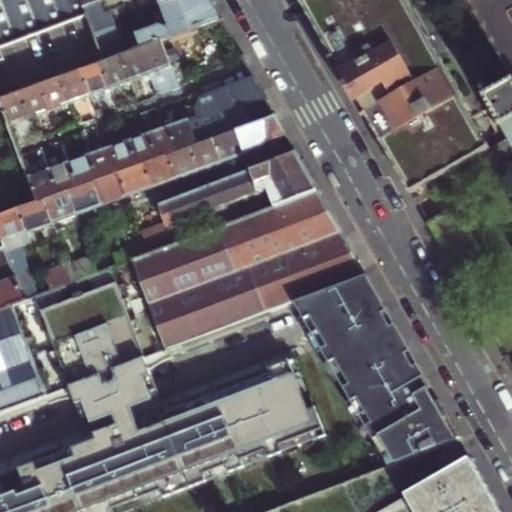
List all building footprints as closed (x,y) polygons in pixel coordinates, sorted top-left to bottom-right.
[(0,0),(0,48),(90,16),(87,8),(83,0),(0,0)] [(83,0),(87,8),(108,1),(107,0),(83,0)] [(213,6),(209,0),(182,0),(164,7),(172,28),(168,29),(161,26),(145,33),(147,39),(141,42),(144,49),(162,42),(221,20),(213,6)] [(353,89),(413,195),(493,149),(476,119),(493,110),(487,99),(511,85),(511,84),(464,0),(305,0),(302,1),(353,89)] [(493,110),(505,132),(511,127),(511,0),(464,0),(511,84),(511,85),(487,99),(493,110)] [(117,25),(108,1),(87,8),(90,16),(96,34),(117,26),(117,25)] [(96,34),(90,16),(0,48),(0,101),(1,101),(22,93),(41,86),(62,78),(82,71),(102,64),(106,62),(96,34)] [(127,54),(117,26),(96,34),(106,62),(122,56),(127,54)] [(142,49),(151,75),(172,68),(162,42),(144,49),(142,49)] [(122,56),(132,83),(140,79),(149,76),(151,75),(142,49),(127,54),(122,56)] [(122,86),(132,83),(122,56),(106,62),(102,64),(112,90),(122,86)] [(82,71),(92,97),(101,94),(112,90),(102,64),(82,71)] [(179,89),(172,68),(151,75),(149,76),(157,97),(169,93),(179,89)] [(82,71),(62,78),(71,105),(81,101),(92,97),(82,71)] [(71,105),(62,78),(41,86),(51,112),(62,109),(71,105)] [(266,98),(254,78),(202,99),(197,109),(200,118),(189,122),(198,147),(215,141),(238,132),(272,120),(277,117),(266,98)] [(51,112),(41,86),(22,93),(32,119),(42,116),(51,112)] [(102,110),(105,117),(120,111),(117,105),(112,90),(101,94),(92,97),(97,113),(102,110)] [(22,93),(1,101),(11,127),(22,123),(32,119),(22,93)] [(143,95),(137,98),(139,104),(145,102),(143,95)] [(282,126),(277,117),(272,120),(238,132),(247,155),(252,153),(251,151),(288,137),(282,126)] [(129,119),(123,121),(125,127),(131,125),(129,119)] [(192,149),(198,147),(189,122),(189,121),(179,125),(170,128),(179,154),(192,149)] [(150,135),(159,161),(170,157),(179,154),(170,128),(161,131),(150,135)] [(43,132),(37,135),(40,140),(46,138),(43,132)] [(247,155),(238,132),(215,141),(223,164),(235,159),(247,155)] [(140,139),(130,142),(139,168),(146,166),(159,161),(150,135),(140,139)] [(223,164),(215,141),(198,147),(192,149),(200,172),(211,168),(223,164)] [(120,146),(111,150),(120,175),(121,175),(139,168),(130,142),(120,146)] [(170,157),(179,180),(191,175),(200,172),(192,149),(179,154),(170,157)] [(100,182),(120,175),(111,150),(100,153),(90,157),(100,182)] [(303,163),(297,153),(293,155),(256,169),(264,190),(270,187),(308,172),(303,163)] [(71,164),(80,190),(96,184),(100,182),(90,157),(81,160),(71,164)] [(166,184),(179,180),(170,157),(159,161),(146,166),(154,189),(166,184)] [(62,158),(48,163),(51,171),(65,166),(62,158)] [(67,165),(65,166),(51,171),(61,196),(71,193),(80,190),(71,164),(67,165)] [(121,175),(129,198),(141,193),(154,189),(146,166),(139,168),(121,175)] [(264,190),(256,169),(252,171),(260,193),(264,191),(264,190)] [(46,202),(61,196),(51,171),(41,175),(30,178),(40,204),(46,202)] [(260,193),(252,171),(229,180),(237,202),(252,197),(261,193),(260,193)] [(314,182),(308,172),(270,187),(274,197),(277,207),(319,191),(314,182)] [(96,184),(104,206),(116,202),(129,198),(121,175),(120,175),(100,182),(96,184)] [(167,223),(169,228),(179,224),(204,215),(231,204),(237,202),(229,180),(207,188),(185,196),(160,206),(167,223)] [(92,211),(104,206),(96,184),(80,190),(71,193),(79,216),(92,211)] [(244,219),(175,245),(155,253),(151,255),(136,260),(170,349),(296,301),(367,274),(341,230),(319,191),(277,207),(267,211),(244,219)] [(46,202),(55,225),(67,220),(79,216),(71,193),(61,196),(46,202)] [(21,211),(30,233),(42,229),(55,225),(46,202),(40,204),(21,211)] [(488,265),(457,210),(431,225),(462,280),(488,265)] [(30,233),(21,211),(0,218),(0,230),(4,243),(17,238),(30,233)] [(175,245),(169,228),(167,223),(146,231),(155,253),(175,245)] [(122,252),(127,264),(136,260),(151,255),(146,242),(128,249),(129,250),(122,252)] [(14,252),(9,254),(9,257),(11,261),(13,266),(17,278),(25,302),(37,298),(39,297),(26,263),(21,265),(19,259),(17,260),(14,252)] [(127,264),(122,252),(94,262),(99,274),(113,269),(127,264)] [(94,262),(92,257),(68,266),(72,275),(75,284),(99,274),(94,262)] [(39,297),(37,298),(45,318),(38,320),(43,334),(49,331),(57,353),(51,355),(55,369),(62,367),(79,415),(84,428),(113,417),(117,427),(31,459),(33,465),(0,476),(0,511),(150,511),(330,449),(320,420),(313,422),(303,392),(310,390),(301,365),(294,367),(293,366),(268,374),(270,380),(136,427),(131,412),(159,401),(155,388),(138,339),(145,337),(140,323),(133,325),(126,304),(132,302),(127,288),(120,290),(113,269),(99,274),(75,284),(51,293),(39,297)] [(75,284),(72,275),(65,277),(63,274),(46,281),(51,293),(75,284)] [(396,461),(398,465),(462,441),(437,397),(376,291),(367,274),(296,301),(309,324),(315,335),(312,336),(320,351),(324,349),(331,361),(328,363),(338,381),(341,379),(353,400),(350,401),(360,420),(364,418),(390,463),(396,461)] [(25,302),(17,278),(0,284),(0,311),(12,307),(25,302)] [(0,414),(45,399),(12,307),(0,311),(0,414)] [(409,497),(418,511),(502,511),(477,467),(474,461),(409,497)]
